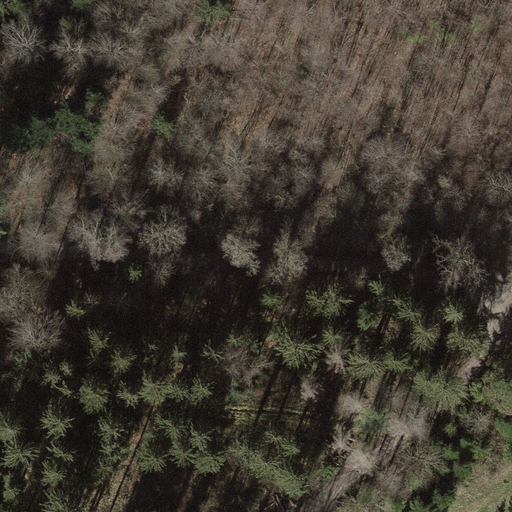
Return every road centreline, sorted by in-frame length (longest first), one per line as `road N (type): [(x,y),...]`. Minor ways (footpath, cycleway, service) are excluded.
road 1 (track): [(511,303),(385,269),(0,253)]
road 2 (track): [(511,319),(482,365),(312,511)]
